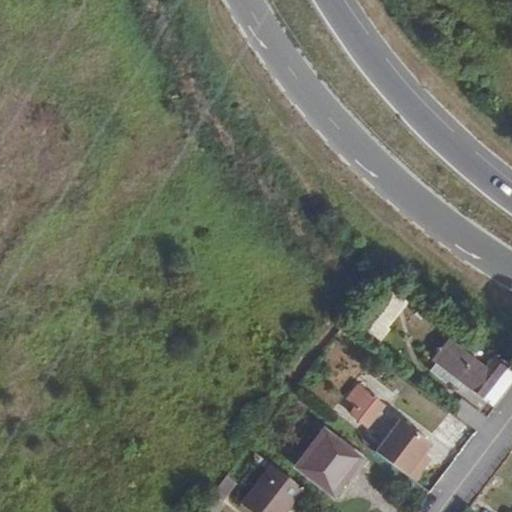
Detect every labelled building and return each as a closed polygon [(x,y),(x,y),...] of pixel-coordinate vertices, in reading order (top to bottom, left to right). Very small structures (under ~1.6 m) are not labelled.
[(369,298),(348,326),(373,345),(385,329),(382,324),(400,302),(384,289),(373,302),(369,298)] [(442,370),(436,378),(453,391),(461,383),(479,397),(503,365),(491,355),(481,367),(455,347),(440,365),(442,370)] [(365,374),(357,383),(384,405),(391,396),(365,374)] [(355,402),(345,415),(357,423),(374,399),(355,385),(346,394),(355,402)] [(456,398),(447,411),(471,429),(480,417),(456,398)] [(471,429),(447,411),(437,423),(460,442),(471,429)] [(405,476),(429,443),(396,419),(372,452),(405,476)] [(321,431),(296,465),(332,492),(358,459),(321,431)] [(286,511),(304,491),(272,467),(241,507),(247,511),(286,511)] [(225,474),(202,505),(210,511),(216,511),(238,484),(225,474)]
